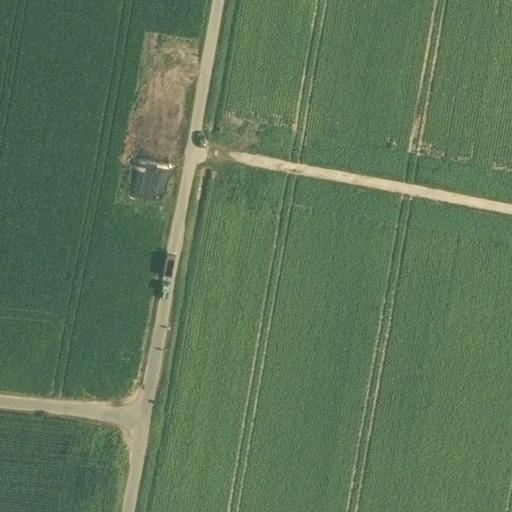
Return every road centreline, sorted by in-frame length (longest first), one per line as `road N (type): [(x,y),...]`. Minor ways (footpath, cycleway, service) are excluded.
road 1 (unclassified): [(218,0),(130,511)]
road 2 (track): [(193,146),(511,213)]
road 3 (track): [(0,401),(147,416)]
